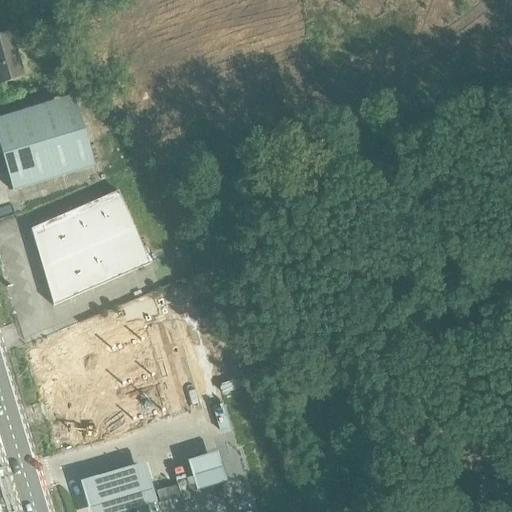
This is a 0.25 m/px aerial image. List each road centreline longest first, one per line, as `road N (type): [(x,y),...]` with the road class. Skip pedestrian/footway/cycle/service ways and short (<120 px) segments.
road 1 (track): [(413,511),(265,239),(277,207),(296,196),(511,113)]
road 2 (primary): [(0,396),(34,511)]
